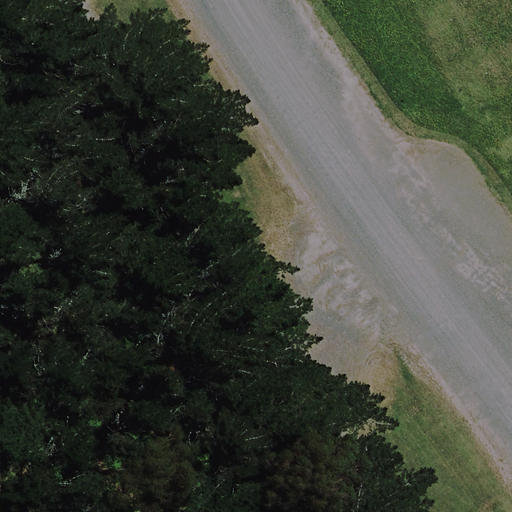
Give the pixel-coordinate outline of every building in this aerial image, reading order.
[(339,277),(305,232),(281,251),(314,296),(339,277)] [(317,311),(295,283),(268,304),(290,332),(317,311)] [(440,482),(405,434),(369,460),(404,509),(440,482)] [(471,511),(505,489),(470,438),(433,464),(466,511),(471,511)] [(454,511),(448,503),(435,511),(454,511)]
